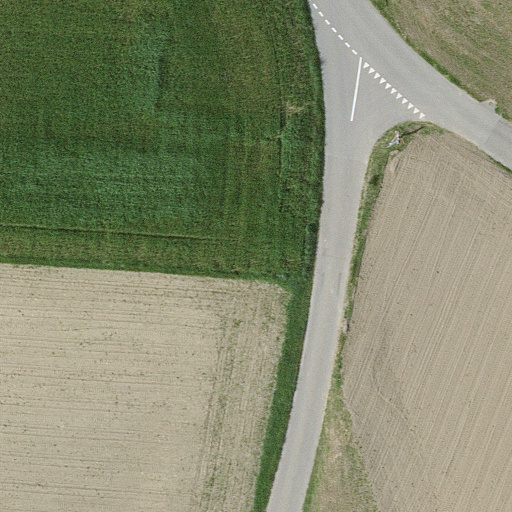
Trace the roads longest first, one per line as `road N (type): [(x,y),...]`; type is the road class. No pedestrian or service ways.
road 1 (unclassified): [(358,63),(323,343),(285,511)]
road 2 (unclassified): [(358,63),(511,152)]
